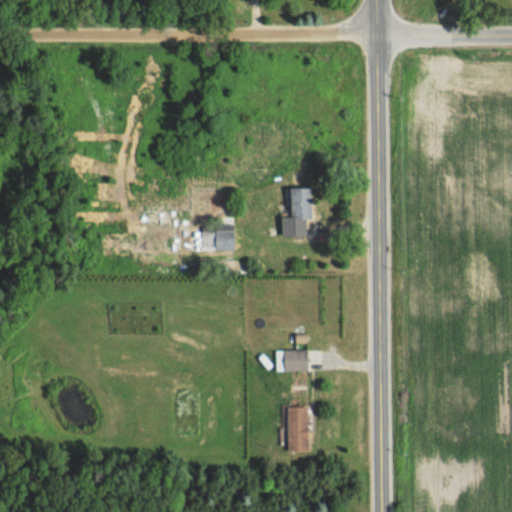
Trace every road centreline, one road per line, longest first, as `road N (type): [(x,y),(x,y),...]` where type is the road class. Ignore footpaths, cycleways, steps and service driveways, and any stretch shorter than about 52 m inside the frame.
road 1 (tertiary): [(379,511),(376,24)]
road 2 (residential): [(0,29),(376,24)]
road 3 (residential): [(376,24),(511,23)]
